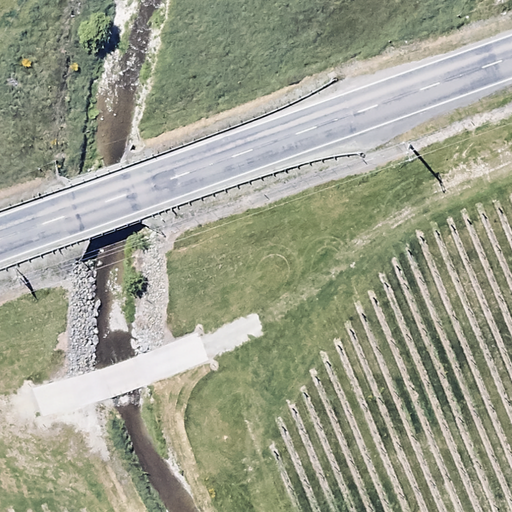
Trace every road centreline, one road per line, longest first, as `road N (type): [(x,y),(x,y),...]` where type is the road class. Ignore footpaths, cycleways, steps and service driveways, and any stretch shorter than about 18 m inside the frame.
road 1 (primary): [(0,235),(511,49)]
road 2 (track): [(38,402),(197,350),(258,318),(420,191),(511,149)]
